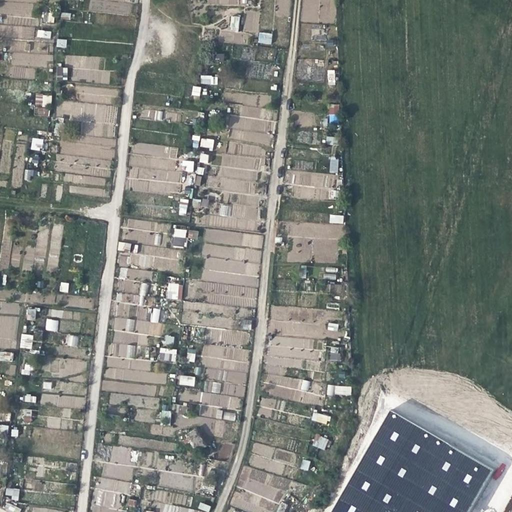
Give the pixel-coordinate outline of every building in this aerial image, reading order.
[(259,31),(258,11),(244,11),(245,32),(259,31)] [(230,16),(230,31),(239,31),(239,15),(230,16)] [(50,38),(51,31),(37,29),(37,37),(50,38)] [(270,45),(272,34),(259,32),(257,43),(270,45)] [(56,39),(56,47),(66,47),(66,39),(56,39)] [(67,80),(67,67),(56,68),(57,80),(67,80)] [(217,85),(217,76),(201,76),(201,84),(217,85)] [(199,96),(201,87),(193,85),(191,95),(199,96)] [(34,106),(51,107),(51,95),(35,94),(34,106)] [(62,103),(62,114),(70,115),(70,117),(97,118),(97,121),(111,122),(111,104),(62,103)] [(328,105),(328,114),(339,113),(339,104),(328,105)] [(49,116),(49,108),(34,108),(33,116),(49,116)] [(338,123),(338,115),(329,114),(329,122),(338,123)] [(41,151),(43,139),(32,137),(30,149),(41,151)] [(212,149),(214,139),(201,138),(200,147),(212,149)] [(200,153),(199,162),(207,163),(209,155),(200,153)] [(131,193),(181,192),(181,171),(166,171),(166,167),(156,167),(156,157),(130,157),(131,193)] [(338,173),(338,158),(330,158),(329,173),(338,173)] [(182,161),(181,171),(194,172),(194,161),(182,161)] [(25,169),(24,180),(33,180),(33,169),(25,169)] [(293,198),(329,199),(329,188),(335,188),(336,173),(286,171),(286,184),(293,184),(293,198)] [(179,199),(179,215),(187,215),(187,199),(179,199)] [(330,222),(343,223),(344,215),(330,215),(330,222)] [(340,263),(340,223),(288,223),(288,261),(312,261),(312,262),(340,263)] [(173,228),(172,246),(185,247),(187,229),(173,228)] [(189,229),(187,237),(197,240),(198,231),(189,229)] [(139,265),(150,265),(150,255),(139,255),(139,265)] [(120,279),(152,280),(152,270),(121,269),(120,279)] [(67,292),(69,283),(61,282),(59,291),(67,292)] [(182,300),(182,284),(168,283),(167,299),(182,300)] [(144,318),(146,308),(140,307),(138,317),(144,318)] [(36,320),(36,309),(27,308),(26,320),(36,320)] [(152,308),(151,321),(137,320),(136,334),(161,336),(162,323),(158,322),(160,309),(152,308)] [(45,331),(57,332),(58,320),(46,319),(45,331)] [(126,319),(125,332),(116,332),(115,341),(136,342),(136,334),(133,334),(134,319),(126,319)] [(22,333),(19,348),(31,349),(33,335),(22,333)] [(69,335),(67,345),(76,347),(78,337),(69,335)] [(165,335),(164,344),(173,345),(174,336),(165,335)] [(118,357),(135,357),(135,344),(118,344),(118,357)] [(329,360),(341,361),(341,347),(329,347),(329,360)] [(176,361),(176,349),(159,348),(158,361),(176,361)] [(188,349),(186,361),(193,362),(196,351),(188,349)] [(0,360),(12,362),(13,353),(0,351),(0,360)] [(194,385),(194,376),(179,376),(179,385),(194,385)] [(300,390),(307,391),(310,381),(302,379),(300,390)] [(351,395),(351,386),(327,385),(327,395),(351,395)] [(170,425),(170,410),(161,410),(160,424),(170,425)] [(223,419),(235,420),(236,413),(224,412),(223,419)] [(311,420),(328,425),(330,416),(313,412),(311,420)] [(468,511),(492,471),(391,413),(335,511),(468,511)] [(317,435),(313,446),(325,450),(329,439),(317,435)] [(302,459),(300,468),(308,470),(310,461),(302,459)] [(286,490),(289,480),(251,468),(245,490),(277,500),(281,488),(286,490)] [(6,488),(5,497),(19,498),(20,489),(6,488)] [(202,511),(161,502),(158,511),(202,511)] [(200,502),(198,508),(207,511),(208,511),(211,506),(200,502)] [(9,511),(19,511),(21,508),(7,503),(4,510),(9,511)]
